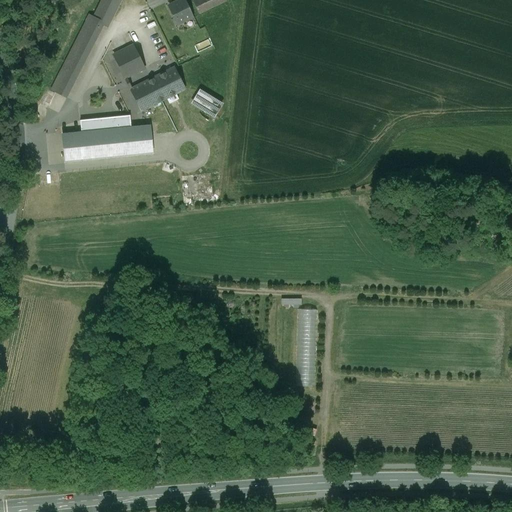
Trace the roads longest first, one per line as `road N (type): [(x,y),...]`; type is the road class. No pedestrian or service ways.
road 1 (secondary): [(11,511),(334,482),(511,483)]
road 2 (tertiary): [(9,216),(20,151),(0,43)]
